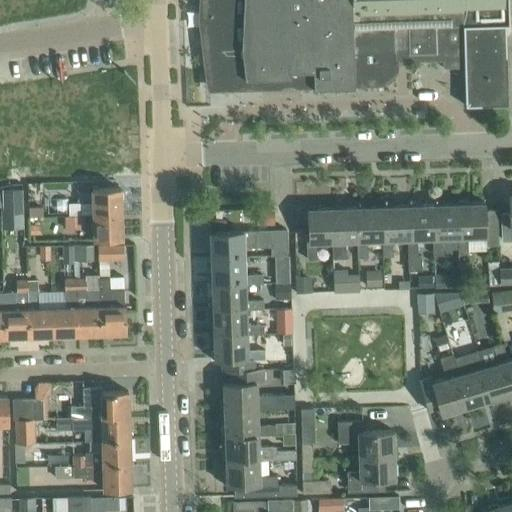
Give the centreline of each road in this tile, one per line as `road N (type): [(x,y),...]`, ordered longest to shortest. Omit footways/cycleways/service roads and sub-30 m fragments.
road 1 (residential): [(160,157),(511,141)]
road 2 (residential): [(165,368),(160,157)]
road 3 (residential): [(165,368),(0,375)]
road 4 (residential): [(0,44),(155,19)]
road 5 (residential): [(171,511),(165,368)]
road 6 (residential): [(160,157),(155,19)]
